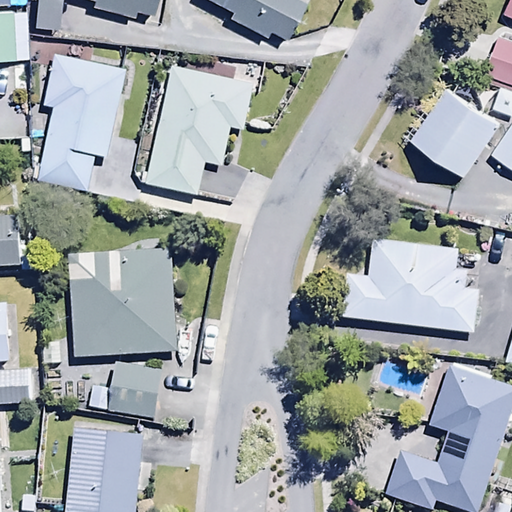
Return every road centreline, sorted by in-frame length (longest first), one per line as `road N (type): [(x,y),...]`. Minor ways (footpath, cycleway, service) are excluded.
road 1 (residential): [(257,337),(277,234),(402,0)]
road 2 (residential): [(257,337),(226,416),(217,511)]
road 3 (residential): [(298,511),(280,396),(257,337)]
